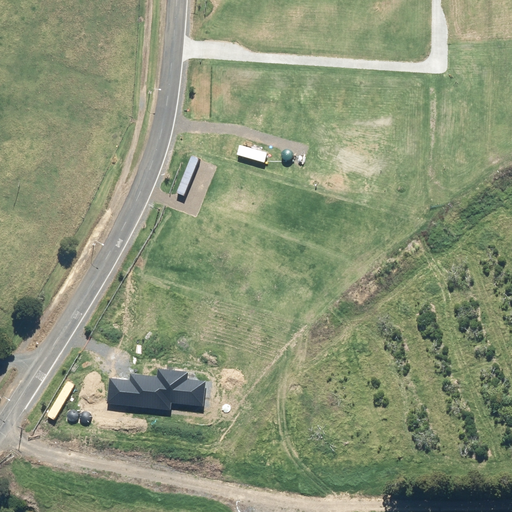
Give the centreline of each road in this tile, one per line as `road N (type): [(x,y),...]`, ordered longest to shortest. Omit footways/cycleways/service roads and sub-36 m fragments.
road 1 (secondary): [(0,429),(116,242),(144,182),(167,97),(176,0)]
road 2 (unknown): [(171,54),(425,69),(437,64),(444,46),(445,0)]
